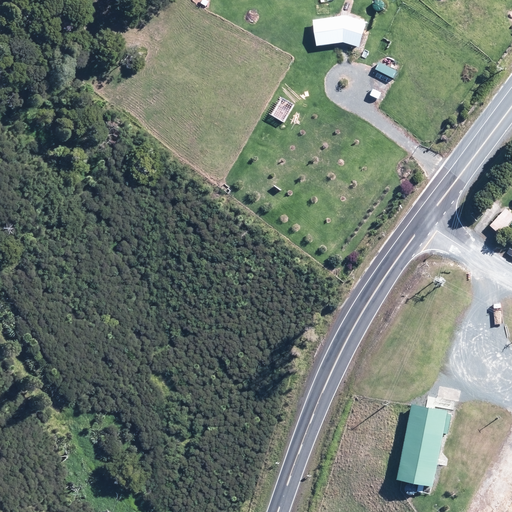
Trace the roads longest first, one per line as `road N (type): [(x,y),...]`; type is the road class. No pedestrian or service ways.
road 1 (primary): [(279,511),(325,384),(369,300),(426,221)]
road 2 (primary): [(426,221),(511,107)]
